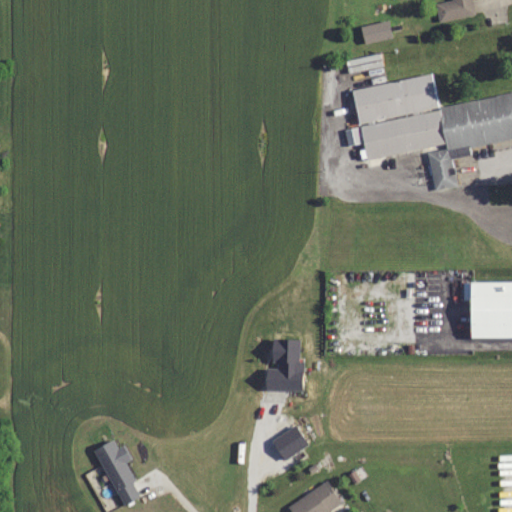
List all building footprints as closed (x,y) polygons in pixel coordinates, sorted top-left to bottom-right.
[(448,0),(449,0),(435,2),(438,21),(473,15),(470,0),(448,0)] [(360,25),(363,42),(391,37),(388,20),(360,25)] [(511,93),(437,105),(432,75),(352,88),(364,158),(427,148),(433,189),(456,185),(451,157),(470,154),(468,145),(511,137),(511,93)] [(469,299),(469,339),(511,337),(511,281),(465,282),(465,299),(469,299)] [(286,506),(290,511),(329,511),(341,504),(325,480),(286,506)]
